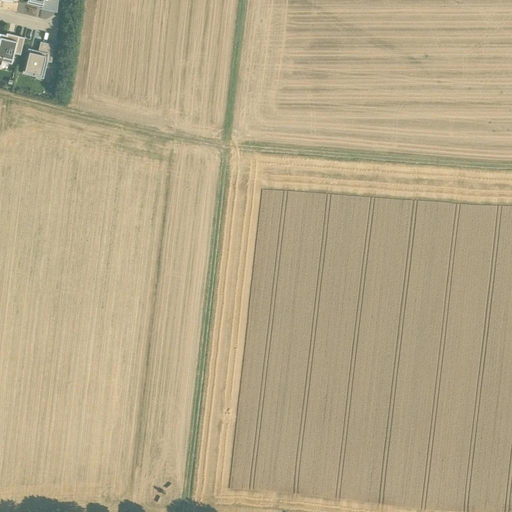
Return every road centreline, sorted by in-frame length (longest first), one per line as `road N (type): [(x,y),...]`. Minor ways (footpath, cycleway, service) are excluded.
road 1 (track): [(511,168),(224,147),(0,95)]
road 2 (track): [(242,0),(183,511)]
